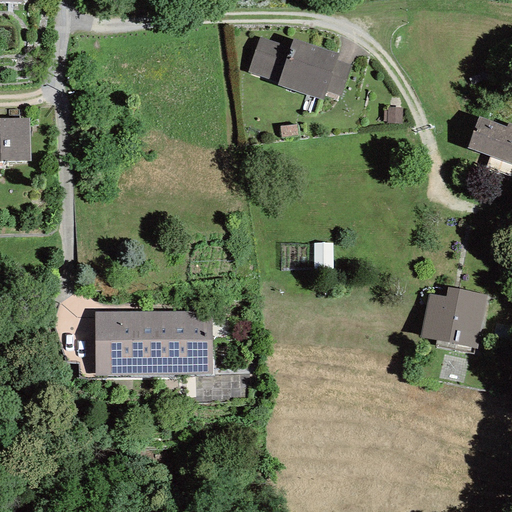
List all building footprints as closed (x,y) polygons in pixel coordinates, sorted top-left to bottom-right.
[(339,54),(293,39),(289,48),(259,37),(247,73),(277,83),(277,86),(322,100),(325,92),(340,97),(350,65),(336,61),(339,54)] [(401,124),(402,108),(387,108),(387,110),(383,110),(383,121),(387,121),(387,124),(401,124)] [(511,125),(508,124),(507,128),(478,117),(466,146),(511,163),(511,125)] [(28,118),(0,119),(0,162),(29,161),(28,118)] [(298,136),(296,125),(279,126),(281,138),(298,136)] [(333,269),(333,243),(313,243),(313,269),(333,269)] [(446,297),(428,295),(420,337),(476,349),(486,295),(447,287),(446,297)] [(210,311),(95,312),(95,375),(211,375),(210,311)]
